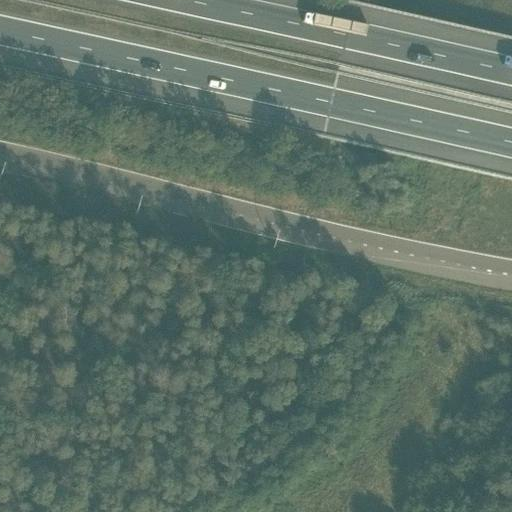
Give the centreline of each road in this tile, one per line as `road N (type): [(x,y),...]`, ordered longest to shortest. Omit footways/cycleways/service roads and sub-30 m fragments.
road 1 (motorway): [(0,33),(511,145)]
road 2 (motorway): [(0,162),(248,225),(511,272)]
road 3 (motorway): [(511,74),(170,0)]
